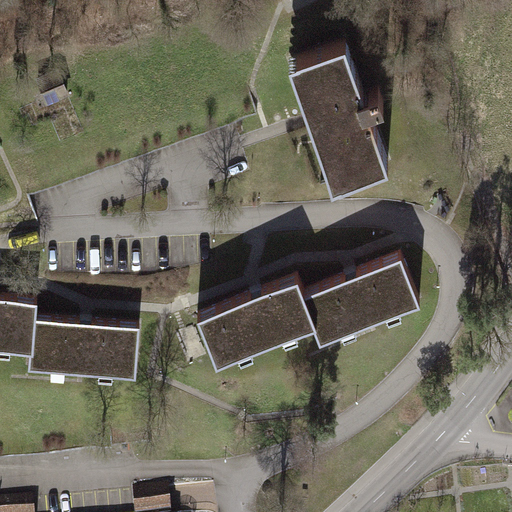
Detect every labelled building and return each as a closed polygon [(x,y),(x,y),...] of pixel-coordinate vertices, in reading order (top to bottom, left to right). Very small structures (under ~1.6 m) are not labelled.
[(347,37),(291,58),(335,178),(391,158),(347,37)] [(38,75),(48,101),(70,93),(59,66),(38,75)] [(299,272),(199,311),(216,354),(315,315),(322,332),(420,293),(402,250),(305,288),(299,272)] [(0,299),(0,346),(37,347),(36,374),(141,377),(143,326),(44,323),(45,300),(0,299)] [(34,511),(33,493),(0,495),(0,511),(34,511)]
